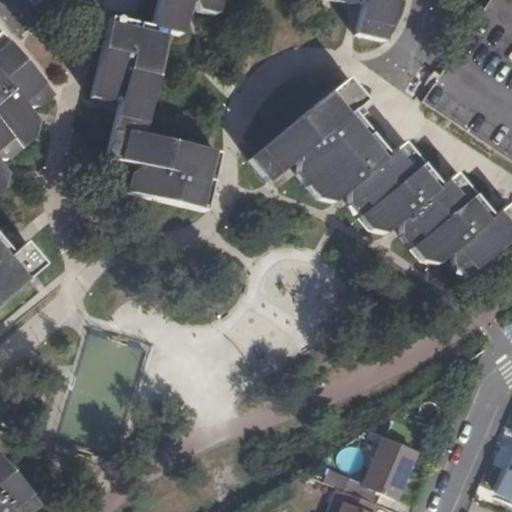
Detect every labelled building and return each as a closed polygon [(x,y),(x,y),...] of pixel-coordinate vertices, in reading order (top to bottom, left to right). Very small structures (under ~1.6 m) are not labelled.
[(155,0),(148,29),(108,19),(88,98),(106,103),(111,100),(115,107),(102,159),(129,165),(133,172),(127,176),(122,193),(202,212),(216,156),(138,136),(164,33),(177,36),(183,10),(190,6),(193,11),(210,15),(214,0),(319,0),(347,7),(357,0),(360,0),(352,35),(380,43),(390,0),(155,0)] [(0,303),(42,268),(24,245),(10,257),(0,245),(0,192),(4,178),(0,173),(0,163),(4,164),(30,142),(34,126),(22,112),(33,113),(50,99),(0,39),(0,303)] [(266,184),(286,167),(295,167),(293,176),(315,201),(329,204),(338,198),(347,198),(346,208),(366,232),(381,235),(389,229),(399,231),(398,238),(419,263),(433,266),(442,260),(450,260),(449,269),(460,282),(511,236),(511,216),(504,207),(488,219),(452,177),(437,189),(401,146),(385,158),(350,114),(363,103),(344,81),(247,162),(266,184)] [(37,409),(24,393),(0,412),(0,422),(9,433),(37,409)] [(392,501),(412,455),(380,442),(361,487),(347,481),(341,493),(351,497),(372,506),(378,494),(392,501)] [(511,457),(496,494),(511,500),(511,457)] [(0,511),(33,511),(37,510),(0,466),(0,511)] [(372,506),(351,497),(341,493),(336,490),(332,499),(343,505),(340,511),(378,511),(380,509),(372,506)] [(340,511),(343,505),(332,499),(326,511),(340,511)]
